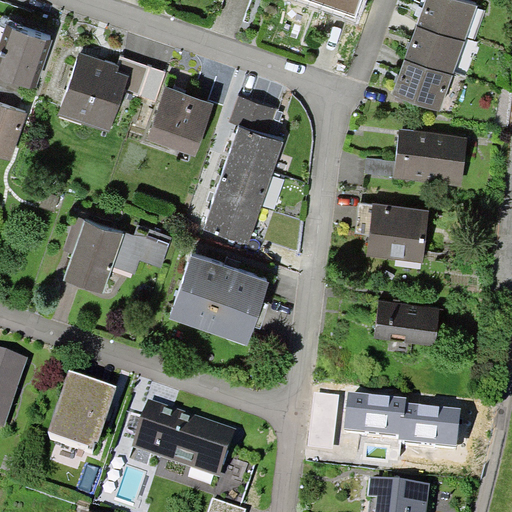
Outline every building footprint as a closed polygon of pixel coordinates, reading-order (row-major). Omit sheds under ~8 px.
[(365,0),(295,0),(358,21),(365,0)] [(485,0),(484,0),(434,0),(402,99),(447,114),(485,0)] [(56,36),(10,19),(0,46),(0,70),(38,84),(56,36)] [(144,73),(80,50),(57,112),(122,135),(144,73)] [(223,106),(167,86),(149,137),(204,157),(223,106)] [(296,113),(239,92),(231,114),(288,135),(296,113)] [(31,112),(0,100),(0,149),(15,155),(31,112)] [(291,144),(240,125),(203,226),(254,245),(291,144)] [(473,139),(402,134),(398,180),(469,185),(473,139)] [(436,208),(371,204),(368,254),(432,259),(436,208)] [(134,229),(88,212),(64,278),(110,294),(134,229)] [(279,280),(194,249),(172,309),(257,340),(279,280)] [(449,306),(381,300),(378,340),(445,346),(449,306)] [(35,364),(0,351),(0,432),(10,436),(35,364)] [(131,398),(77,379),(55,442),(109,461),(131,398)] [(406,398),(348,391),(343,428),(399,434),(401,416),(404,416),(406,402),(406,398)] [(460,408),(406,402),(404,416),(401,416),(399,434),(398,439),(456,445),(460,408)] [(237,433),(154,404),(137,452),(220,481),(237,433)] [(437,511),(440,490),(371,483),(368,511),(437,511)] [(246,511),(219,503),(214,511),(246,511)]
